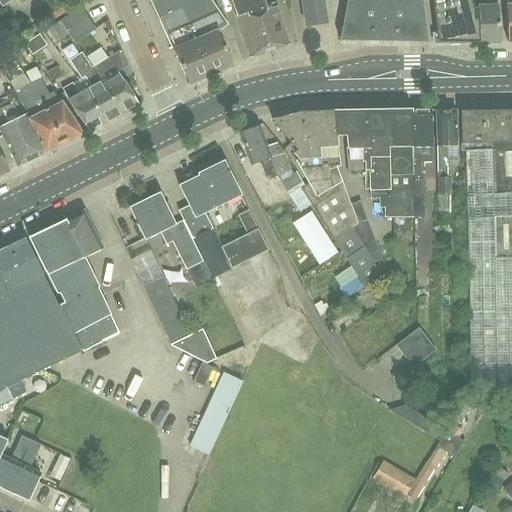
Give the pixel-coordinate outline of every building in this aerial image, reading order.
[(234,65),(219,32),(228,25),(211,0),(151,0),(189,85),(234,65)] [(231,0),(251,58),(256,56),(290,45),(275,0),(231,0)] [(327,22),(323,0),(302,0),(307,25),(327,22)] [(347,0),(340,40),(428,41),(422,0),(347,0)] [(433,0),(439,42),(480,42),(478,9),(474,9),(471,0),(433,0)] [(471,0),(474,9),(478,9),(480,42),(480,43),(500,43),(497,0),(471,0)] [(81,8),(61,21),(60,22),(74,43),(95,29),(81,8)] [(56,43),(66,36),(64,32),(58,23),(48,30),(56,43)] [(32,54),(46,45),(39,35),(25,44),(32,54)] [(138,104),(117,72),(126,64),(120,48),(92,68),(93,69),(101,82),(120,114),(138,104)] [(86,91),(105,123),(120,114),(101,82),(93,69),(92,68),(84,56),(81,53),(76,56),(70,60),(82,79),(79,81),(86,91)] [(47,152),(81,135),(72,118),(53,93),(49,95),(41,79),(16,91),(47,152)] [(89,131),(105,123),(86,91),(79,95),(72,84),(63,89),(69,100),(89,131)] [(47,152),(16,91),(15,88),(0,95),(0,107),(8,123),(0,127),(0,130),(18,167),(47,152)] [(432,163),(432,146),(431,110),(345,111),(334,111),(336,135),(344,135),(350,176),(364,176),(364,190),(379,190),(379,208),(384,208),(384,218),(424,218),(423,163),(432,163)] [(511,110),(461,111),(461,143),(494,143),(494,150),(465,151),(468,222),(469,306),(470,389),(511,388),(511,110)] [(287,147),(299,160),(296,161),(308,184),(305,186),(301,189),(312,205),(364,288),(382,276),(374,264),(351,228),(358,224),(351,204),(337,166),(340,166),(336,135),(334,111),(296,115),(272,121),(291,143),(287,147)] [(436,111),(437,147),(438,196),(451,196),(451,182),(447,178),(446,162),(457,161),(456,111),(436,111)] [(305,186),(296,172),(293,174),(284,152),(277,143),(266,147),(259,126),(239,133),(250,164),(260,160),(266,176),(270,175),(271,179),(277,177),(281,181),(301,212),(312,205),(301,189),(305,186)] [(0,175),(9,171),(0,153),(0,175)] [(190,206),(179,212),(183,222),(192,240),(203,261),(212,278),(268,250),(248,211),(238,216),(247,235),(221,248),(203,212),(226,201),(224,197),(238,190),(224,161),(198,173),(199,176),(180,186),(190,206)] [(192,240),(183,222),(176,225),(160,192),(128,208),(144,241),(161,233),(167,245),(173,242),(196,289),(214,280),(214,279),(212,280),(212,278),(203,261),(192,240)] [(351,228),(374,264),(382,261),(360,201),(351,204),(358,224),(351,228)] [(0,405),(12,400),(6,387),(20,380),(41,370),(82,350),(83,351),(102,341),(102,342),(120,334),(110,314),(98,288),(99,288),(84,257),(103,248),(85,210),(29,237),(57,293),(60,294),(64,303),(60,305),(61,307),(59,308),(25,240),(0,251),(0,405)] [(337,250),(311,210),(293,221),(319,262),(337,250)] [(329,270),(310,273),(312,286),(331,283),(329,270)] [(143,286),(171,346),(206,364),(216,359),(203,330),(190,336),(167,287),(168,287),(163,276),(143,286)] [(396,346),(412,368),(435,352),(436,351),(419,328),(396,346)] [(213,368),(208,366),(202,363),(193,382),(204,388),(213,368)] [(242,382),(240,381),(223,375),(190,446),(209,455),(242,382)] [(405,405),(398,416),(440,441),(437,447),(445,452),(454,458),(464,441),(405,405)] [(0,455),(0,486),(9,490),(31,440),(23,436),(12,460),(1,454),(0,455)] [(31,468),(36,454),(41,444),(31,440),(9,490),(29,500),(41,473),(31,468)] [(415,479),(406,495),(416,500),(417,501),(445,452),(437,447),(435,446),(433,445),(415,479)] [(383,461),(373,479),(405,497),(406,495),(415,479),(383,461)]
